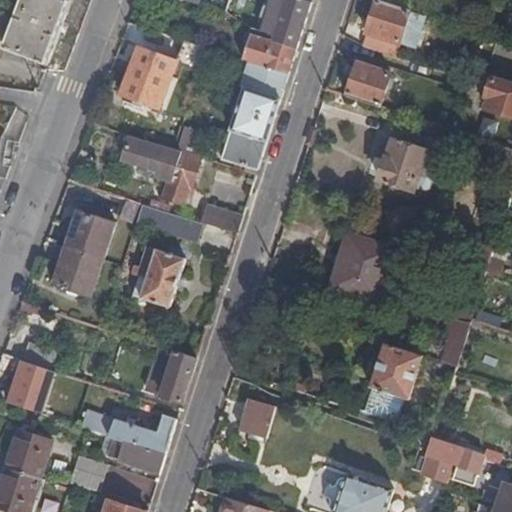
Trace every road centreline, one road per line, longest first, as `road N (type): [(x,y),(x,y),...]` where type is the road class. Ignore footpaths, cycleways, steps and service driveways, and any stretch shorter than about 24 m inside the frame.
road 1 (residential): [(170,511),(330,0)]
road 2 (tertiary): [(105,0),(0,281)]
